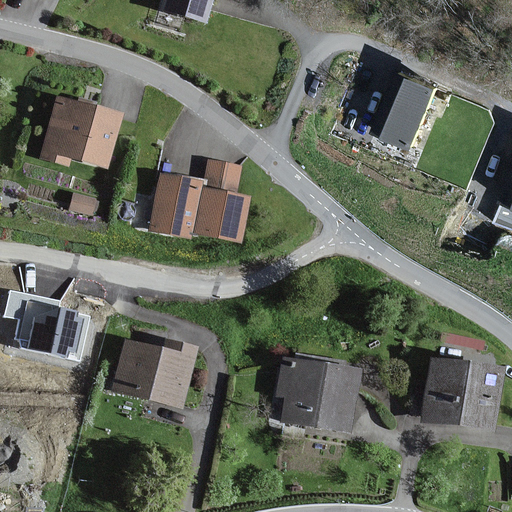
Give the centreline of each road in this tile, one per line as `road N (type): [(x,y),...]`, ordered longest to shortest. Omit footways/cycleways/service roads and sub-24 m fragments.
road 1 (residential): [(341,224),(171,83),(121,60),(0,32)]
road 2 (residential): [(0,252),(191,291),(241,287),(319,249),(341,224)]
road 3 (residential): [(511,334),(341,224)]
